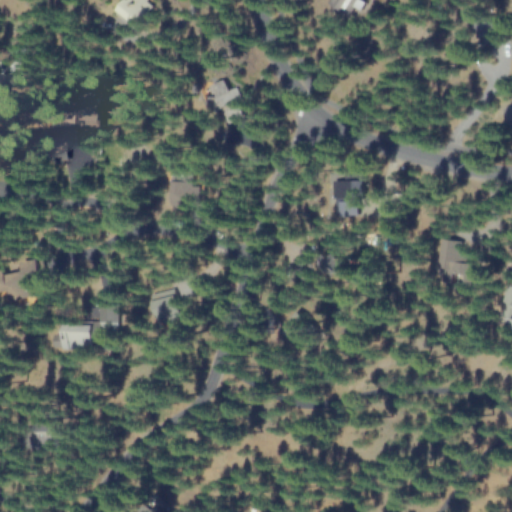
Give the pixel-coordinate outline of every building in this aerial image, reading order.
[(147,26),(163,3),(158,0),(135,0),(127,12),(147,26)] [(340,0),(347,5),(345,8),(354,15),(360,6),(365,10),(371,2),(368,0),(340,0)] [(498,19),(479,20),(481,46),(499,46),(498,19)] [(194,181),(176,180),(175,197),(187,197),(187,194),(193,194),(194,181)] [(338,198),(338,216),(372,216),(372,213),(367,213),(367,180),(355,180),(354,198),(338,198)] [(97,339),(120,338),(118,308),(113,309),(114,322),(96,323),(97,339)] [(70,346),(70,336),(56,335),(55,345),(70,346)] [(56,432),(56,416),(37,415),(36,432),(48,433),(48,432),(56,432)]
